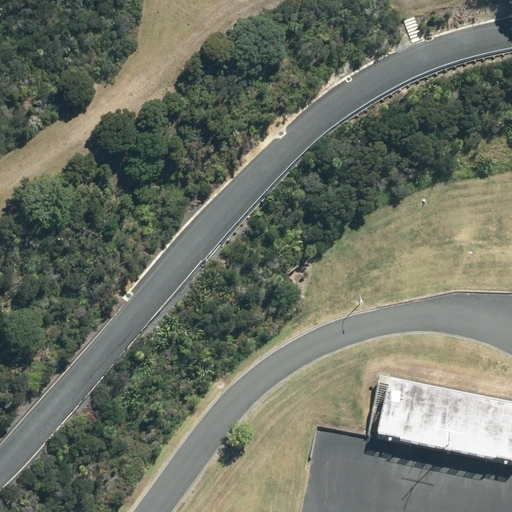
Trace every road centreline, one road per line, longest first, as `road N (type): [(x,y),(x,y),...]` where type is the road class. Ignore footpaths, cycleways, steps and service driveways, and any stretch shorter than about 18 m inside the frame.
road 1 (track): [(158,0),(92,137),(0,196)]
road 2 (track): [(92,137),(221,0)]
